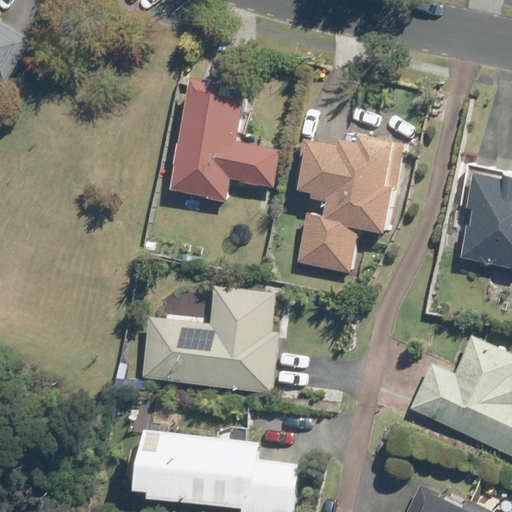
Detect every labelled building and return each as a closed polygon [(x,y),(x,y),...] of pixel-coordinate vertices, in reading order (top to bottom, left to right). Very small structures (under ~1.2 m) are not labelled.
[(0,8),(0,64),(15,73),(39,31),(0,8)] [(274,185),(279,150),(234,143),(243,92),(189,83),(172,185),(226,194),(229,179),(274,185)] [(342,130),(340,139),(306,137),(303,189),(332,190),(328,212),(310,209),(301,260),(353,269),(361,225),(387,230),(402,140),(342,130)] [(511,177),(475,169),(458,251),(511,261),(511,177)] [(279,334),(269,332),(275,293),(212,285),(207,323),(155,316),(147,374),(271,391),(279,334)] [(511,349),(473,333),(459,364),(435,354),(411,408),(511,452),(511,394),(506,392),(511,378),(511,349)] [(293,511),(301,463),(257,457),(259,440),(145,425),(142,441),(135,491),(287,511),(293,511)] [(480,511),(424,485),(410,511),(480,511)]
